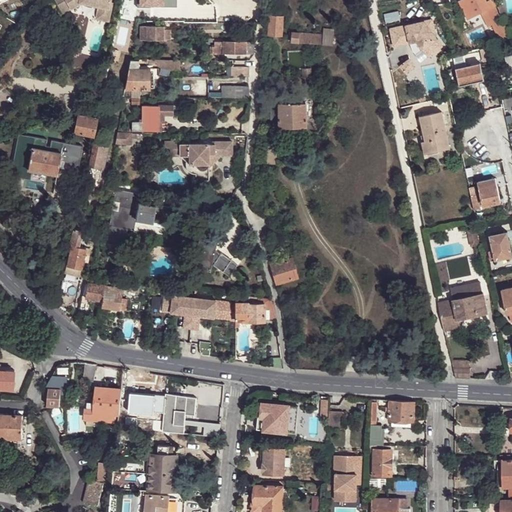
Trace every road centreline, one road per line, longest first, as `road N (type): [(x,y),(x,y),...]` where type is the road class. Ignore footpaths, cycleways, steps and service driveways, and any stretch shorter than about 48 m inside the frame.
road 1 (residential): [(289,382),(275,294),(245,200),(260,24)]
road 2 (secondary): [(235,374),(109,355),(74,336)]
road 3 (secondary): [(438,391),(289,382)]
road 4 (residential): [(235,374),(222,511)]
road 5 (residential): [(438,391),(440,511)]
